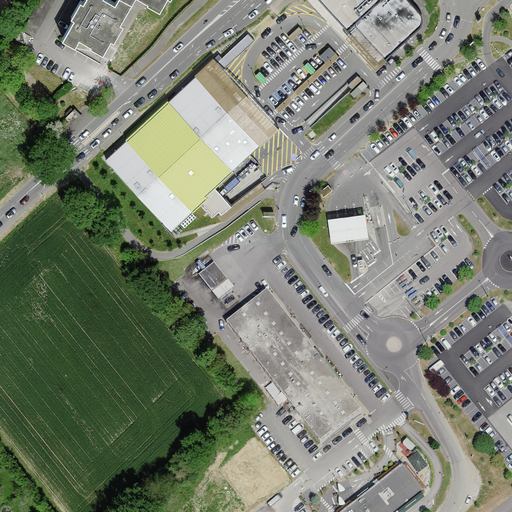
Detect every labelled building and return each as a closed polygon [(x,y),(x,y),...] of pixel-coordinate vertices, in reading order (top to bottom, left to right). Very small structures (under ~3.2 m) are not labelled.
[(20,29),(15,38),(24,44),(28,36),(32,38),(55,0),(39,0),(21,30),(20,29)] [(91,45),(90,46),(102,53),(133,0),(144,0),(147,1),(146,4),(160,12),(161,11),(167,0),(116,0),(115,3),(109,0),(85,0),(64,37),(64,38),(75,44),(79,37),(91,45)] [(422,16),(406,0),(322,0),(376,57),(422,16)] [(224,69),(255,40),(249,33),(223,57),(218,61),(224,69)] [(330,46),(320,55),(326,62),(336,52),(330,46)] [(218,61),(223,57),(219,53),(214,57),(218,61)] [(269,138),(280,128),(224,69),(218,61),(214,57),(204,67),(269,138)] [(269,138),(204,67),(106,159),(172,230),(200,203),(213,217),(220,211),(227,219),(236,211),(216,189),(269,138)] [(354,97),(368,85),(364,81),(351,93),(354,97)] [(68,117),(66,118),(71,123),(72,121),(75,122),(79,118),(78,115),(79,114),(79,113),(75,109),(73,111),(72,109),(66,114),(68,117)] [(328,184),(319,191),(323,196),(332,189),(328,184)] [(364,212),(327,217),(331,241),(368,236),(364,212)] [(202,276),(223,299),(238,286),(218,262),(202,276)] [(227,323),(258,361),(322,441),(361,410),(344,388),(320,356),(268,290),(227,323)] [(419,472),(430,467),(424,452),(413,456),(419,472)] [(399,511),(424,492),(403,466),(343,511),(399,511)]
